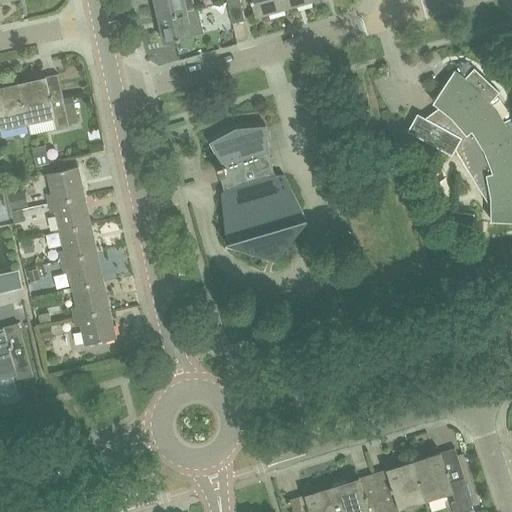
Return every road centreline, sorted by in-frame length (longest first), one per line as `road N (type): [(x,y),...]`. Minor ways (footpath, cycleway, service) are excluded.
road 1 (unclassified): [(183,387),(115,96)]
road 2 (tertiary): [(233,413),(511,326)]
road 3 (residential): [(115,96),(391,18)]
road 4 (residential): [(270,459),(470,396)]
road 5 (residential): [(507,511),(470,396)]
